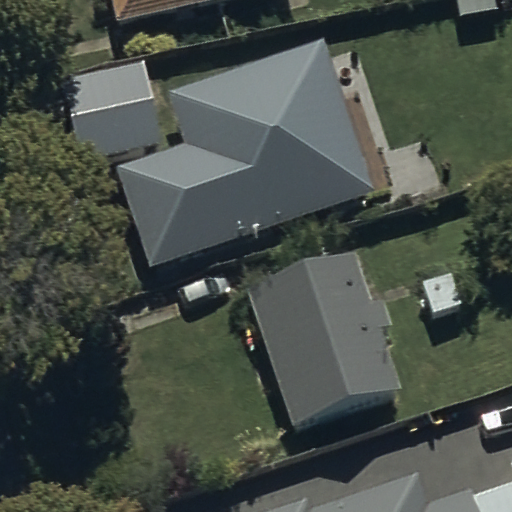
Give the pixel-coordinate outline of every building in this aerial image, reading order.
[(108,0),(117,36),(278,0),(108,0)] [(491,0),(488,0),(393,21),(411,103),(509,81),(491,0)] [(116,167),(151,270),(380,192),(327,37),(169,90),(187,142),(116,167)] [(142,61),(61,80),(79,160),(160,141),(142,61)] [(352,267),(245,303),(293,445),(398,409),(377,346),(391,341),(383,316),(370,320),(352,267)] [(511,495),(471,509),(472,511),(511,511),(511,477),(511,478),(511,480),(511,495)] [(472,511),(471,509),(469,501),(436,511),(426,511),(418,484),(331,511),(472,511)]
